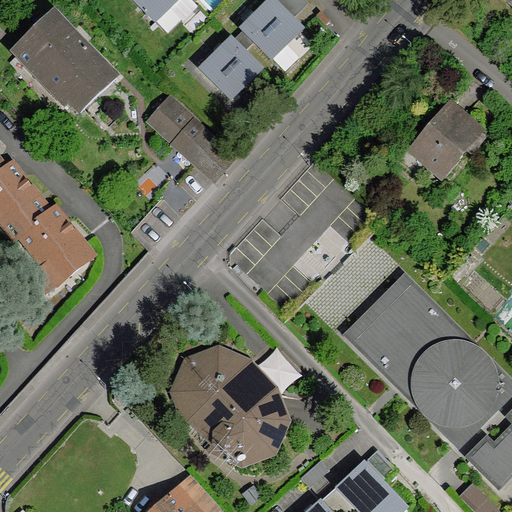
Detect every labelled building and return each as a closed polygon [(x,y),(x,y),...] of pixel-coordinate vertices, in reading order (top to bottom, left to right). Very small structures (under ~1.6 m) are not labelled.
[(133,0),(157,24),(171,10),(181,0),(133,0)] [(198,8),(189,0),(181,0),(171,10),(184,22),(198,8)] [(269,0),(274,4),(291,21),(308,3),(304,0),(269,0)] [(291,21),(274,4),(244,32),(255,43),(273,61),(273,60),(287,47),(302,33),(291,21)] [(116,79),(54,16),(15,54),(33,72),(37,69),(81,113),(116,79)] [(244,32),(233,44),(243,55),(255,43),(244,32)] [(243,55),(233,44),(218,58),(204,72),(232,101),(261,73),(243,55)] [(300,60),(287,47),(273,60),(286,73),(300,60)] [(173,144),(193,122),(171,102),(150,124),(173,144)] [(480,134),(452,109),(414,153),(443,177),(480,134)] [(186,156),(206,134),(193,122),(173,144),(186,156)] [(235,159),(206,134),(186,156),(195,164),(216,182),(235,159)] [(7,170),(0,176),(0,222),(16,242),(21,239),(50,215),(36,199),(39,196),(14,165),(7,170)] [(50,215),(21,239),(59,286),(93,259),(79,243),(82,240),(68,222),(58,209),(50,215)] [(484,415),(495,396),(493,376),(483,358),(463,348),(442,351),(437,341),(451,327),(412,287),(357,342),(396,383),(410,369),(420,373),(417,386),(420,403),(433,419),(448,426),(467,425),(484,415)] [(511,381),(454,324),(451,327),(437,341),(442,351),(463,348),(483,358),(493,376),(495,396),(484,415),(467,425),(448,426),(433,419),(420,403),(417,386),(420,373),(410,369),(396,383),(393,388),(459,454),(511,400),(511,381)] [(186,362),(169,397),(184,432),(189,427),(211,449),(206,454),(242,470),(276,457),(291,424),(276,389),(252,363),(218,348),(186,362)] [(511,475),(511,433),(494,451),(488,444),(473,459),(501,487),(511,475)] [(398,472),(379,452),(368,463),(387,483),(398,472)] [(321,463),(302,480),(310,490),(330,473),(321,463)] [(365,466),(339,490),(360,511),(406,511),(407,511),(365,466)] [(203,511),(182,489),(172,498),(185,511),(203,511)] [(497,511),(478,492),(466,504),(473,511),(497,511)] [(185,511),(172,498),(156,511),(185,511)]
